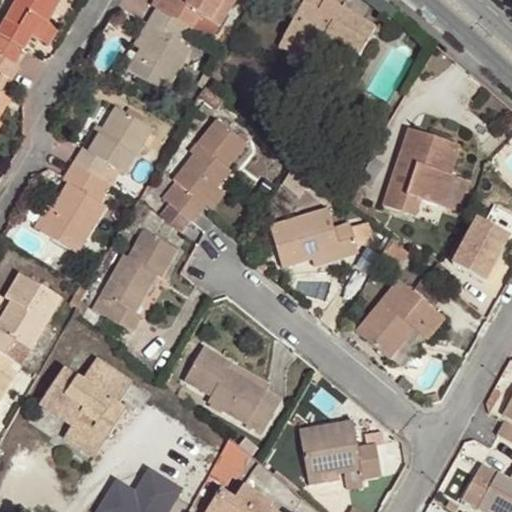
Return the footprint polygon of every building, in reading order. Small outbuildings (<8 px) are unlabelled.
[(0,55),(13,64),(28,36),(37,42),(48,24),(45,22),(38,18),(44,9),(50,13),(58,0),(15,0),(0,27),(0,55)] [(189,0),(186,5),(179,2),(176,0),(161,0),(157,9),(188,28),(192,30),(201,16),(218,26),(226,13),(222,10),(225,5),(230,8),(234,0),(189,0)] [(327,0),(289,0),(302,8),(296,17),(283,39),(314,57),(317,51),(351,70),(375,31),(376,29),(327,0)] [(302,8),(289,0),(288,0),(284,8),(296,17),(302,8)] [(226,13),(230,8),(225,5),(222,10),(226,13)] [(38,18),(45,22),(50,13),(44,9),(38,18)] [(188,28),(157,9),(145,27),(153,31),(140,50),(128,70),(165,93),(190,50),(179,43),(188,28)] [(48,24),(37,42),(46,47),(57,29),(48,24)] [(378,24),(376,29),(375,31),(384,37),(389,31),(378,24)] [(153,31),(145,27),(134,46),(140,50),(153,31)] [(314,57),(283,39),(279,45),(309,64),(314,57)] [(9,82),(18,67),(13,64),(0,55),(0,97),(1,96),(0,95),(0,90),(5,81),(9,82)] [(106,68),(103,74),(108,78),(112,71),(106,68)] [(225,101),(206,85),(199,97),(209,105),(210,104),(217,110),(225,101)] [(0,115),(9,101),(1,96),(0,97),(0,125),(1,125),(0,124),(0,115)] [(84,149),(74,165),(93,177),(99,181),(109,167),(124,176),(151,130),(116,110),(103,131),(90,152),(84,149)] [(246,146),(217,120),(197,145),(201,148),(194,156),(174,181),(183,189),(170,206),(191,223),(205,205),(202,202),(227,170),(246,146)] [(97,127),(84,149),(90,152),(103,131),(97,127)] [(439,172),(449,143),(409,130),(394,173),(412,178),(407,191),(395,187),(388,208),(413,217),(420,200),(446,208),(457,178),(450,175),(439,172)] [(459,147),(449,143),(439,172),(450,175),(459,147)] [(190,153),(194,156),(201,148),(197,145),(190,153)] [(293,182),(303,166),(294,159),(279,185),(284,188),(290,179),(293,182)] [(93,177),(74,165),(64,182),(69,186),(58,204),(39,232),(77,254),(105,208),(99,205),(109,187),(99,181),(93,177)] [(232,174),(227,170),(202,202),(205,205),(211,210),(225,195),(219,189),(232,174)] [(412,178),(394,173),(383,206),(388,208),(395,187),(407,191),(412,178)] [(472,183),(457,178),(446,208),(461,214),(472,183)] [(152,198),(146,205),(157,214),(163,207),(152,198)] [(39,232),(58,204),(52,200),(35,229),(39,232)] [(170,206),(161,217),(182,233),(191,223),(170,206)] [(356,248),(351,229),(350,226),(335,231),(328,210),(271,228),(283,269),(312,261),(341,251),(343,259),(358,254),(356,248)] [(453,262),(490,282),(511,241),(511,231),(480,214),(453,262)] [(367,225),(351,229),(356,248),(373,242),(367,225)] [(151,274),(157,278),(162,280),(178,253),(144,233),(128,259),(124,257),(93,309),(131,332),(141,317),(134,313),(130,311),(151,274)] [(405,250),(393,240),(380,263),(393,270),(405,250)] [(341,251),(312,261),(315,268),(343,259),(341,251)] [(134,313),(157,278),(151,274),(130,311),(134,313)] [(0,353),(14,362),(20,366),(61,299),(20,275),(5,300),(11,303),(0,321),(0,353)] [(80,275),(75,283),(80,286),(88,291),(93,282),(80,275)] [(420,323),(432,335),(445,320),(399,282),(357,333),(389,360),(414,331),(420,323)] [(88,291),(80,286),(69,304),(77,310),(82,302),(82,301),(88,291)] [(82,302),(77,310),(76,313),(82,317),(89,306),(82,302)] [(427,341),(432,335),(420,323),(414,331),(427,341)] [(269,386),(203,349),(185,381),(212,395),(209,402),(263,433),(276,398),(266,393),(269,386)] [(14,362),(0,353),(0,400),(12,382),(5,377),(14,362)] [(40,405),(66,424),(70,419),(77,423),(73,428),(71,432),(99,452),(125,410),(118,406),(132,383),(97,360),(83,382),(64,371),(40,405)] [(500,416),(511,396),(511,378),(507,375),(486,407),(500,416)] [(70,419),(66,424),(73,428),(77,423),(70,419)] [(324,482),(323,477),(322,468),(343,464),(345,472),(360,470),(361,479),(380,476),(375,446),(359,449),(354,422),(300,431),(310,484),(324,482)] [(496,436),(511,445),(511,427),(504,423),(496,436)] [(94,460),(99,452),(71,432),(65,441),(94,460)] [(249,455),(230,440),(216,464),(233,477),(249,455)] [(322,468),(323,477),(345,472),(343,464),(322,468)] [(511,511),(511,482),(509,481),(482,466),(462,499),(484,511),(511,511)] [(116,481),(96,511),(168,511),(182,492),(151,470),(136,493),(116,481)] [(360,486),(361,479),(360,470),(345,472),(349,487),(360,486)] [(220,493),(207,511),(271,511),(269,511),(272,506),(243,487),(233,501),(220,493)]
